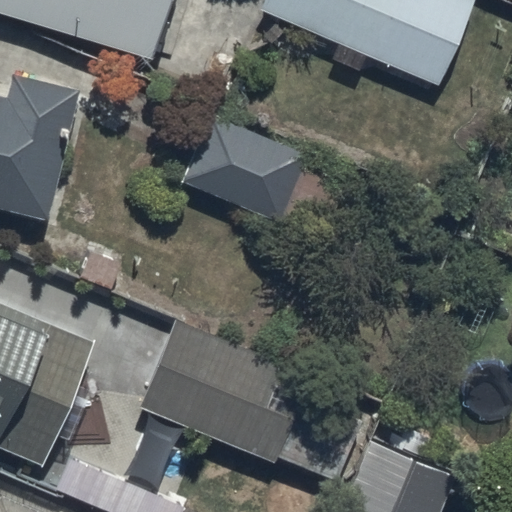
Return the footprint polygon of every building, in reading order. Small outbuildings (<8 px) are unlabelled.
[(0,0),(0,9),(149,55),(165,0),(0,0)] [(262,0),(260,7),(436,80),(469,0),(262,0)] [(0,205),(45,217),(76,88),(10,72),(5,94),(0,93),(0,205)] [(208,112),(181,179),(279,219),(307,151),(208,112)] [(89,250),(80,275),(109,286),(119,261),(89,250)] [(0,444),(39,461),(90,338),(0,301),(0,444)] [(174,320),(139,404),(272,458),(307,374),(174,320)] [(339,511),(437,511),(453,473),(369,440),(339,511)] [(0,511),(42,511),(0,494),(0,511)]
